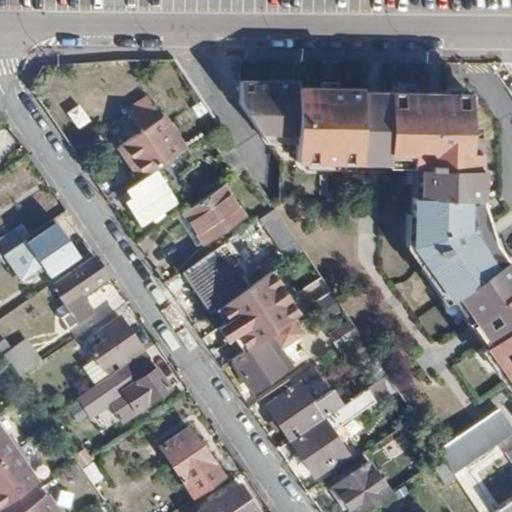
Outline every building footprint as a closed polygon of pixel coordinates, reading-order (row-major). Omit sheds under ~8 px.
[(511,272),(500,257),(497,258),(486,242),(472,200),(477,199),(478,137),(466,136),(469,91),(434,91),(375,90),(360,89),(360,85),(327,84),(278,83),(278,79),(238,77),(237,103),(240,112),(265,143),(286,144),(290,162),(373,163),(387,163),(388,168),(408,167),(409,193),(404,195),(402,246),(441,302),(447,296),(474,330),(470,333),(508,392),(511,388),(511,272)] [(146,99),(126,113),(140,132),(118,147),(140,180),(184,150),(173,135),(168,139),(156,122),(160,118),(146,99)] [(246,170),(217,127),(206,135),(235,178),(246,170)] [(158,177),(123,201),(138,223),(173,199),(158,177)] [(224,185),(183,213),(204,243),(244,216),(224,185)] [(56,224),(25,245),(47,278),(78,257),(56,224)] [(14,229),(0,238),(0,256),(13,248),(23,242),(14,229)] [(0,256),(0,258),(6,267),(20,258),(13,248),(0,256)] [(209,253),(181,273),(210,314),(219,308),(238,294),(209,253)] [(91,310),(78,293),(108,271),(96,254),(52,285),(69,309),(59,316),(67,327),(91,310)] [(238,294),(219,308),(228,321),(217,328),(225,340),(236,332),(248,349),(287,321),(294,316),(265,275),(238,294)] [(106,363),(113,359),(117,365),(141,349),(118,318),(95,334),(101,343),(89,351),(104,374),(111,370),(106,363)] [(248,349),(229,362),(253,393),(299,361),(286,344),(299,335),(287,321),(248,349)] [(27,341),(3,356),(19,379),(43,363),(27,341)] [(107,401),(121,419),(168,386),(150,360),(129,376),(134,383),(107,401)] [(118,369),(100,382),(107,391),(125,379),(118,369)] [(365,385),(372,401),(389,393),(383,378),(365,385)] [(265,406),(290,442),(323,418),(299,383),(265,406)] [(298,452),(313,475),(347,452),(334,433),(341,423),(372,403),(363,390),(323,418),(290,442),(297,453),(298,452)] [(51,403),(41,410),(48,420),(59,413),(51,403)] [(495,410),(435,451),(441,460),(444,464),(451,475),(511,434),(502,421),(495,410)] [(189,427),(160,447),(193,497),(223,477),(189,427)] [(0,510),(1,511),(63,511),(60,507),(53,506),(44,492),(40,495),(32,484),(36,480),(27,468),(27,460),(8,434),(4,435),(0,428),(0,510)] [(511,444),(503,449),(510,466),(511,465),(511,444)] [(83,452),(74,459),(81,469),(91,462),(83,452)] [(369,461),(334,486),(352,511),(364,511),(370,508),(391,493),(369,461)] [(444,464),(435,470),(447,487),(455,482),(451,475),(444,464)] [(239,483),(204,508),(206,511),(252,511),(257,509),(239,483)] [(511,511),(511,495),(491,510),(492,511),(511,511)]
